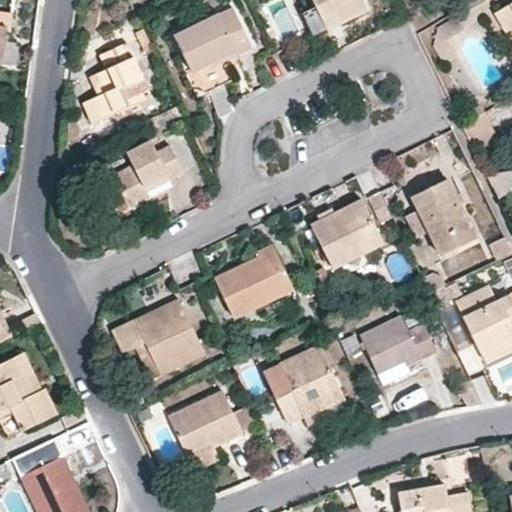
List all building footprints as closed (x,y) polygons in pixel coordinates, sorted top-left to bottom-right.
[(314,0),(318,7),(324,19),(337,13),(341,21),(368,8),(364,0),(314,0)] [(511,2),(497,11),(509,31),(511,29),(511,2)] [(337,13),(324,19),(318,7),(303,14),(314,35),(341,21),(337,13)] [(253,49),(234,8),(177,36),(194,72),(222,58),(224,62),(253,49)] [(0,61),(3,62),(8,31),(11,31),(13,14),(0,11),(0,61)] [(460,19),(442,29),(439,45),(448,62),(458,57),(450,40),(466,31),(460,19)] [(103,55),(108,70),(99,74),(107,93),(84,103),(92,123),(153,96),(129,43),(103,55)] [(483,114),(477,104),(466,110),(473,122),(483,114)] [(463,127),(472,146),(498,130),(487,112),(483,114),(473,122),(463,127)] [(160,193),(171,187),(168,181),(183,173),(170,147),(158,153),(150,140),(127,152),(132,165),(113,175),(129,208),(160,193)] [(119,214),(129,208),(113,175),(102,180),(119,214)] [(447,180),(414,196),(443,254),(475,239),(447,180)] [(313,225),(330,261),(359,246),(363,253),(384,243),(363,201),(313,225)] [(383,225),(395,219),(386,203),(376,208),(383,225)] [(511,254),(511,252),(505,237),(490,245),(498,261),(511,254)] [(259,253),(262,258),(217,279),(234,317),(293,288),(273,246),(259,253)] [(363,253),(359,246),(330,261),(333,268),(363,253)] [(462,294),(456,284),(444,289),(448,300),(462,294)] [(511,293),(497,300),(491,286),(457,302),(481,351),(511,335),(511,318),(511,293)] [(182,305),(179,298),(150,312),(153,318),(182,305)] [(206,354),(182,305),(153,318),(150,312),(113,331),(123,353),(137,346),(146,342),(162,375),(206,354)] [(0,340),(11,335),(0,314),(0,340)] [(362,336),(379,372),(405,360),(408,364),(437,350),(424,324),(410,330),(403,317),(362,336)] [(330,324),(318,330),(328,354),(341,348),(330,324)] [(511,335),(481,351),(485,360),(511,347),(511,335)] [(153,379),(162,375),(146,342),(137,346),(153,379)] [(288,423),(304,415),(344,395),(320,345),(263,372),(288,423)] [(33,393),(42,389),(23,351),(15,356),(33,393)] [(0,420),(12,415),(21,430),(56,412),(44,388),(42,389),(33,393),(15,356),(0,363),(0,420)] [(379,372),(384,384),(411,372),(408,364),(405,360),(379,372)] [(169,416),(188,455),(212,443),(214,447),(243,433),(223,391),(169,416)] [(304,415),(309,424),(348,404),(344,395),(304,415)] [(214,447),(212,443),(188,455),(195,471),(220,459),(214,447)] [(87,511),(78,491),(74,493),(65,473),(70,470),(63,456),(61,457),(56,447),(17,465),(31,494),(39,511),(87,511)] [(0,464),(0,494),(1,494),(0,492),(0,480),(11,476),(5,462),(0,464)] [(0,480),(0,492),(1,494),(16,487),(11,476),(0,480)] [(403,511),(471,511),(469,493),(448,497),(446,487),(400,494),(403,511)]
